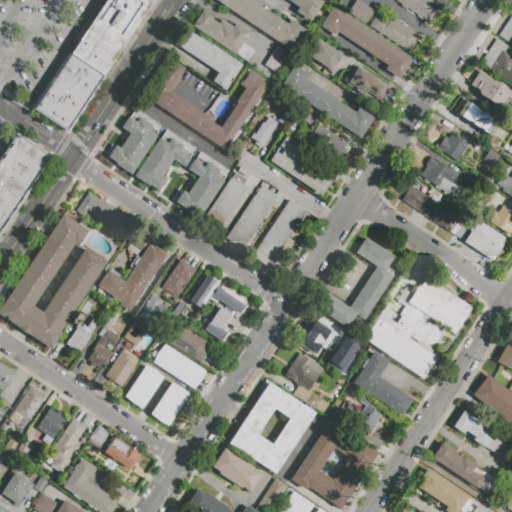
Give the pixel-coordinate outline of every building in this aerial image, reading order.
[(108,0),(71,55),(105,77),(155,0),(108,0)] [(303,36),(301,38),(292,52),(214,0),(251,0),(288,24),(290,21),(306,31),(303,36)] [(300,8),(287,0),(324,0),(326,1),(317,15),(317,16),(312,23),(296,13),(300,8)] [(349,13),(357,0),(359,0),(376,11),(374,15),(367,25),(349,13)] [(430,0),(435,3),(436,2),(438,3),(437,5),(441,7),(430,23),(424,19),(423,20),(417,17),(418,15),(409,9),(408,10),(402,6),(403,5),(397,1),(397,0),(430,0)] [(401,80),(386,70),(389,66),(339,33),(337,38),(321,27),(334,7),(338,9),(414,59),(401,80)] [(251,33),(246,41),(245,42),(244,44),(244,43),(237,55),(193,28),(202,13),(203,13),(204,11),(215,18),(214,20),(221,24),(223,20),(234,27),(236,23),(251,33)] [(401,21),(400,22),(410,29),(411,27),(417,31),(416,33),(422,37),(411,55),(368,26),(376,16),(389,24),(394,18),(401,21)] [(235,78),(235,79),(227,91),(213,82),(219,73),(182,48),(193,32),(244,65),(235,78)] [(306,56),(317,39),(329,47),(332,43),(345,51),(332,72),(306,56)] [(290,53),(273,79),(262,71),(259,69),(264,61),(267,63),(279,46),(290,53)] [(511,55),(511,83),(491,69),(503,50),(511,55)] [(71,55),(35,110),(68,133),(105,77),(71,55)] [(177,87),(175,86),(171,91),(211,118),(209,121),(220,128),(246,89),(240,85),(250,70),(259,76),(271,84),(226,151),(215,144),(148,99),(157,85),(174,60),(186,68),(181,76),(184,78),(177,87)] [(361,139),(280,86),(294,64),(310,75),(307,80),(356,112),(359,108),(374,119),(361,139)] [(511,91),(511,105),(509,104),(511,101),(505,96),(499,107),(481,96),(480,90),(470,85),(480,70),(511,91)] [(349,89),(351,87),(346,83),(354,72),(359,75),(362,72),(388,89),(383,96),(388,99),(380,110),(349,89)] [(457,115),(466,101),(499,123),(490,137),(457,115)] [(276,105),(270,114),(265,111),(271,102),(276,105)] [(314,126),(296,114),(303,104),(321,115),(314,126)] [(285,126),(277,121),(285,109),(293,114),(285,126)] [(150,131),(157,136),(132,175),(114,164),(115,162),(108,157),(117,142),(122,146),(130,134),(121,128),(129,117),(136,122),(140,117),(153,125),(150,131)] [(279,123),(263,150),(253,144),(254,143),(252,142),(266,119),(268,121),(270,118),(279,123)] [(308,141),(306,139),(312,130),(314,131),(318,125),(347,144),(337,160),(308,141)] [(437,148),(444,136),(448,138),(451,133),(468,144),(458,161),(437,148)] [(322,196),(269,162),(286,136),(331,166),(327,172),(334,177),(322,196)] [(18,137),(0,164),(0,231),(49,157),(18,137)] [(180,152),(190,159),(184,168),(173,160),(162,177),(166,180),(159,191),(150,186),(135,177),(160,138),(168,143),(172,138),(184,146),(180,152)] [(484,160),(491,149),(501,156),(495,167),(484,160)] [(430,157),(457,174),(452,183),(443,177),(437,187),(420,176),(426,166),(425,166),(430,157)] [(225,181),(201,218),(176,202),(182,193),(186,196),(199,177),(188,170),(194,161),(204,168),(208,163),(220,171),(217,176),(225,181)] [(511,192),(495,182),(501,173),(511,179),(511,177),(511,192)] [(247,188),(218,233),(202,222),(231,177),(247,188)] [(490,206),(476,197),(484,185),(498,194),(490,206)] [(277,195),(270,205),(273,206),(244,250),(226,238),(255,195),(256,195),(262,186),(277,195)] [(450,233),(401,201),(411,186),(460,218),(450,233)] [(87,211),(84,216),(75,210),(78,204),(87,191),(102,201),(102,200),(114,208),(114,210),(128,219),(121,230),(116,238),(108,232),(111,227),(87,211)] [(290,200),(307,211),(270,267),(252,256),(290,200)] [(499,213),(504,205),(511,210),(511,233),(510,236),(494,226),(495,223),(486,218),(492,209),(499,213)] [(61,332),(63,333),(53,349),(0,313),(0,311),(12,294),(11,294),(64,215),(89,232),(79,247),(75,244),(34,307),(43,313),(86,248),(107,262),(61,332)] [(495,263),(465,243),(479,221),(509,240),(495,263)] [(127,242),(136,227),(151,236),(141,251),(127,242)] [(392,276),(363,320),(354,313),(345,327),(317,309),(326,294),(347,308),(375,266),(354,252),(363,237),(392,256),(383,270),(392,276)] [(165,256),(127,311),(110,300),(111,298),(95,286),(106,270),(122,281),(147,244),(165,256)] [(181,259),(197,270),(179,298),(163,288),(181,259)] [(208,273),(210,275),(211,272),(219,278),(218,280),(220,281),(217,286),(210,296),(200,310),(188,302),(208,273)] [(406,288),(415,294),(426,277),(474,308),(456,335),(433,319),(419,342),(410,336),(409,338),(439,357),(425,379),(364,339),(378,317),(393,326),(406,307),(397,301),(406,288)] [(210,296),(217,286),(222,290),(224,286),(250,303),(241,317),(234,312),(224,328),(230,332),(222,344),(199,328),(205,319),(208,321),(210,318),(212,319),(222,304),(210,296)] [(150,295),(169,306),(158,323),(151,320),(149,323),(137,316),(150,295)] [(180,301),(172,312),(178,316),(185,305),(180,301)] [(84,326),(85,325),(88,327),(93,318),(100,323),(81,353),(71,347),(67,344),(78,327),(76,326),(79,323),(84,326)] [(295,345),(309,324),(311,325),(314,321),(329,330),(327,333),(323,339),(315,352),(311,350),(309,354),(295,345)] [(210,344),(212,345),(207,353),(208,353),(202,362),(168,341),(178,323),(210,343),(210,344)] [(121,337),(115,346),(108,342),(104,347),(113,352),(102,369),(88,360),(96,349),(94,348),(102,336),(103,338),(109,329),(121,337)] [(342,338),(326,364),(341,374),(353,355),(351,353),(356,346),(342,338)] [(508,339),(511,341),(511,370),(496,361),(508,339)] [(163,344),(205,371),(193,390),(151,363),(163,344)] [(123,387),(106,376),(122,350),(133,357),(130,361),(137,365),(123,387)] [(388,360),(378,376),(413,398),(402,415),(353,384),(374,351),(388,360)] [(284,376),(299,354),(322,369),(308,391),(284,376)] [(0,361),(18,374),(5,393),(0,389),(0,361)] [(144,365),(162,377),(141,409),(123,397),(144,365)] [(511,426),(471,394),(487,374),(511,394),(511,426)] [(315,412),(297,441),(275,474),(228,443),(269,381),(315,412)] [(170,383),(188,394),(167,427),(148,415),(170,383)] [(18,425),(9,420),(31,386),(47,396),(30,422),(23,418),(18,425)] [(369,404),(373,406),(371,408),(382,415),(377,422),(379,423),(372,435),(355,424),(361,414),(366,406),(359,402),(363,396),(371,400),(369,404)] [(62,415),(68,419),(55,439),(38,429),(50,408),(57,413),(59,411),(63,413),(62,415)] [(452,427),(463,411),(498,433),(494,438),(507,447),(501,457),(473,440),(474,437),(465,431),(463,434),(452,427)] [(63,474),(51,466),(54,460),(49,457),(74,418),(87,426),(75,445),(80,448),(63,474)] [(307,487),(305,490),(289,480),(328,422),(368,449),(376,455),(340,509),(307,487)] [(100,425),(111,433),(96,455),(85,447),(100,425)] [(13,435),(22,441),(13,455),(4,449),(13,435)] [(431,459),(441,442),(453,450),(452,452),(461,458),(462,456),(476,465),(471,472),(483,480),(477,489),(431,459)] [(23,445),(31,451),(23,461),(15,456),(23,445)] [(126,454),(131,447),(142,454),(136,465),(132,463),(129,468),(105,453),(111,445),(126,454)] [(221,473),(213,467),(226,448),(264,473),(251,493),(244,488),(243,489),(220,474),(221,473)] [(82,459),(95,467),(85,483),(118,504),(112,511),(99,511),(63,488),(82,459)] [(446,511),(445,511),(448,507),(417,487),(421,481),(419,480),(426,469),(469,497),(459,511),(446,511)] [(16,472),(34,485),(19,507),(1,494),(16,472)] [(42,477),(49,482),(41,493),(34,489),(42,477)] [(289,486),(272,511),(268,511),(259,506),(276,478),(289,486)] [(233,511),(189,511),(185,509),(200,488),(233,511)] [(315,505),(310,511),(280,511),(294,491),(315,505)] [(43,493),(60,504),(55,511),(46,511),(35,505),(43,493)] [(511,511),(511,494),(503,510),(507,511),(511,511)] [(56,511),(65,500),(83,511),(56,511)] [(0,511),(9,511),(11,509),(0,502),(0,511)]
